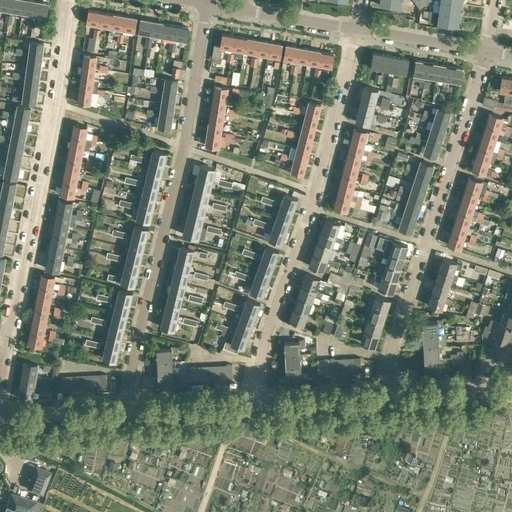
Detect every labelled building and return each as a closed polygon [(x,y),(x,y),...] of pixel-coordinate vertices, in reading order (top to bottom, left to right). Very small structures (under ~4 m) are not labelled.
[(0,0),(0,8),(10,10),(11,0),(0,0)] [(11,0),(10,10),(22,12),(23,0),(11,0)] [(30,0),(23,0),(22,12),(34,14),(36,1),(30,0)] [(400,8),(401,0),(380,0),(379,5),(391,7),(392,9),(396,9),(398,8),(400,8)] [(421,0),(418,0),(415,3),(420,9),(425,5),(421,0)] [(441,0),(439,11),(439,12),(459,15),(461,3),(441,0)] [(36,1),(34,14),(46,16),(48,3),(36,1)] [(86,22),(98,25),(100,11),(88,9),(86,22)] [(437,23),(437,24),(439,24),(439,26),(444,27),(445,25),(458,27),(459,15),(439,12),(439,11),(429,10),(428,22),(437,23)] [(100,11),(98,25),(110,27),(112,14),(100,11)] [(112,14),(110,27),(122,29),(124,16),(112,14)] [(124,16),(122,29),(134,31),(136,18),(124,16)] [(152,21),(140,19),(138,32),(150,34),(152,21)] [(152,21),(150,34),(149,38),(152,39),(156,40),(157,35),(162,36),(164,23),(152,21)] [(164,23),(162,36),(172,38),(171,42),(173,43),(176,25),(164,23)] [(176,25),(173,43),(175,43),(176,39),(186,41),(188,27),(176,25)] [(222,34),(220,45),(214,44),(212,56),(220,58),(221,50),(225,51),(226,47),(231,48),(234,36),(222,34)] [(234,36),(231,48),(243,51),(246,38),(234,36)] [(246,38),(243,51),(255,53),(258,40),(246,38)] [(30,40),(28,52),(42,54),(43,42),(30,40)] [(255,53),(267,55),(270,42),(258,40),(255,53)] [(267,55),(266,61),(271,62),(272,56),(279,57),(282,44),(270,42),(267,55)] [(284,58),(295,60),(298,47),(286,45),(284,58)] [(298,47),(295,60),(307,62),(310,49),(298,47)] [(310,49),(307,62),(319,64),(322,52),(310,49)] [(28,52),(27,64),(40,66),(42,54),(28,52)] [(322,52),(319,64),(331,66),(333,54),(322,52)] [(371,66),(383,68),(385,55),(374,52),(371,66)] [(84,53),(82,65),(94,67),(96,55),(84,53)] [(385,55),(383,68),(395,70),(397,57),(385,55)] [(397,57),(395,70),(407,73),(409,59),(397,57)] [(413,73),(425,76),(427,62),(416,60),(413,73)] [(427,62),(425,76),(437,78),(439,64),(427,62)] [(27,64),(25,76),(38,78),(40,66),(27,64)] [(439,64),(437,78),(444,79),(443,85),(447,86),(448,80),(451,67),(439,64)] [(82,65),(80,77),(93,79),(94,67),(82,65)] [(172,65),(171,75),(178,76),(179,67),(172,65)] [(448,80),(460,82),(462,69),(451,67),(448,80)] [(233,71),(232,77),(231,83),(238,84),(240,72),(233,71)] [(382,74),(375,73),(373,81),(380,83),(382,74)] [(25,76),(23,88),(37,90),(38,78),(25,76)] [(505,92),(504,103),(509,103),(509,101),(510,97),(511,87),(511,78),(502,76),(499,90),(505,92)] [(93,79),(80,77),(79,90),(91,91),(96,92),(105,93),(105,90),(97,89),(98,80),(93,79)] [(159,89),(163,90),(176,92),(178,80),(161,78),(159,86),(151,85),(150,88),(159,89)] [(118,84),(117,91),(127,92),(127,85),(118,84)] [(215,85),(213,97),(226,99),(228,87),(215,85)] [(446,92),(447,86),(443,85),(441,91),(439,91),(437,103),(444,105),(446,92)] [(365,86),(362,97),(376,101),(379,89),(365,86)] [(35,102),(37,90),(23,88),(22,98),(22,100),(35,102)] [(91,91),(79,90),(77,102),(89,103),(91,91)] [(163,90),(162,102),(174,104),(176,92),(163,90)] [(263,103),(270,104),(272,94),(266,92),(263,103)] [(213,97),(211,109),(224,111),(226,99),(213,97)] [(362,97),(359,109),(378,114),(380,102),(376,101),(362,97)] [(412,102),(417,108),(422,103),(418,98),(412,102)] [(308,106),(306,113),(318,116),(321,104),(309,101),(309,103),(307,102),(306,106),(308,106)] [(495,108),(508,111),(509,104),(509,103),(504,103),(496,101),(495,108)] [(162,102),(160,115),(172,116),(174,104),(162,102)] [(16,110),(15,115),(28,118),(31,107),(14,103),(13,110),(16,110)] [(438,107),(434,118),(447,123),(451,111),(438,107)] [(211,109),(209,121),(222,123),(224,111),(211,109)] [(378,114),(359,109),(356,120),(370,124),(371,117),(377,118),(378,114)] [(127,110),(125,115),(133,118),(135,112),(127,110)] [(3,113),(3,116),(11,118),(9,127),(12,128),(26,130),(28,118),(15,115),(11,115),(3,113)] [(306,113),(303,125),(315,128),(318,116),(306,113)] [(490,113),(486,124),(499,128),(505,129),(506,125),(508,119),(503,117),(490,113)] [(378,114),(377,120),(385,122),(387,116),(378,114)] [(172,116),(160,115),(158,127),(170,129),(172,116)] [(447,123),(434,118),(431,130),(444,134),(447,123)] [(209,121),(207,133),(220,135),(222,123),(209,121)] [(74,123),(71,135),(85,138),(87,126),(74,123)] [(486,126),(483,135),(495,140),(498,130),(499,128),(486,124),(486,126)] [(303,125),(300,136),(312,139),(315,128),(303,125)] [(354,127),(351,139),(365,141),(367,131),(354,127)] [(12,128),(10,140),(24,142),(26,130),(12,128)] [(427,140),(427,141),(440,145),(444,134),(431,130),(427,140)] [(220,135),(207,133),(205,145),(218,147),(220,135)] [(71,135),(69,147),(82,149),(85,138),(71,135)] [(482,137),(479,147),(492,151),(495,140),(483,135),(482,137)] [(300,136),(297,148),(309,151),(312,139),(300,136)] [(385,142),(389,143),(387,147),(393,149),(397,139),(388,136),(385,142)] [(416,136),(415,137),(414,141),(426,145),(424,152),(436,156),(440,145),(427,141),(427,140),(421,138),(418,137),(416,136)] [(351,139),(348,150),(361,154),(365,141),(351,139)] [(10,140),(8,152),(21,154),(24,142),(10,140)] [(153,149),(150,161),(164,164),(167,153),(164,152),(165,146),(154,143),(153,149)] [(117,145),(115,150),(128,153),(130,148),(117,145)] [(69,147),(67,158),(80,161),(82,149),(69,147)] [(478,148),(475,158),(488,162),(488,161),(493,163),(495,156),(502,158),(506,160),(508,156),(503,154),(497,153),(492,151),(479,147),(478,148)] [(297,148),(294,160),(306,163),(309,151),(297,148)] [(348,150),(345,162),(358,166),(360,158),(366,159),(366,160),(372,162),(372,161),(380,163),(381,158),(373,156),(367,155),(361,154),(348,150)] [(8,152),(5,164),(19,166),(21,154),(8,152)] [(406,160),(409,155),(397,152),(396,157),(406,160)] [(67,158),(65,170),(78,173),(80,161),(67,158)] [(475,159),(472,169),(484,173),(490,175),(496,177),(497,172),(492,170),(486,168),(488,163),(488,162),(475,158),(475,159)] [(164,164),(150,161),(144,160),(144,162),(142,161),(142,163),(149,165),(147,172),(161,176),(164,164)] [(306,163),(294,160),(291,171),(304,175),(306,163)] [(421,160),(417,172),(430,176),(434,165),(421,160)] [(345,162),(343,173),(355,177),(358,166),(345,162)] [(19,166),(5,164),(3,175),(17,178),(19,166)] [(200,164),(197,176),(212,180),(215,168),(200,164)] [(65,170),(62,182),(75,184),(78,173),(65,170)] [(147,172),(144,184),(158,187),(161,176),(147,172)] [(417,172),(414,183),(426,187),(430,176),(417,172)] [(343,173),(340,185),(353,188),(355,177),(343,173)] [(197,176),(194,188),(209,191),(212,180),(197,176)] [(469,177),(465,189),(478,193),(479,191),(484,193),(486,188),(487,183),(482,181),(481,181),(469,177)] [(2,191),(2,192),(13,194),(16,182),(4,180),(2,191)] [(75,184),(62,182),(60,193),(73,196),(75,184)] [(426,187),(414,183),(410,194),(423,198),(426,187)] [(144,184),(141,195),(155,199),(158,187),(144,184)] [(340,185),(337,196),(350,200),(353,188),(340,185)] [(194,188),(191,199),(206,203),(209,191),(194,188)] [(465,189),(462,200),(475,204),(478,193),(465,189)] [(0,190),(0,203),(11,206),(13,194),(2,192),(2,191),(0,190)] [(285,194),(281,205),(294,210),(298,199),(285,194)] [(410,194),(406,205),(419,209),(423,198),(410,194)] [(141,195),(139,207),(152,210),(155,199),(141,195)] [(350,200),(337,196),(334,207),(347,211),(350,200)] [(262,198),(261,201),(273,207),(275,203),(262,198)] [(59,199),(56,210),(70,213),(72,201),(59,199)] [(191,199),(188,211),(204,215),(206,203),(191,199)] [(462,200),(458,211),(471,215),(471,214),(477,216),(478,211),(473,209),(475,204),(462,200)] [(0,203),(0,216),(9,218),(11,206),(0,203)] [(281,205),(276,216),(290,221),(294,210),(281,205)] [(394,208),(392,213),(396,214),(403,216),(403,217),(416,221),(419,209),(406,205),(404,211),(394,208)] [(152,210),(139,207),(136,218),(150,222),(152,210)] [(379,208),(376,217),(384,220),(387,211),(379,208)] [(56,210),(54,222),(67,225),(70,213),(56,210)] [(188,211),(185,223),(201,227),(204,215),(188,211)] [(458,211),(455,223),(467,227),(470,219),(475,221),(476,217),(477,216),(471,214),(471,215),(458,211)] [(478,211),(477,216),(483,218),(490,220),(492,215),(485,213),(478,211)] [(0,216),(0,228),(6,230),(9,218),(0,216)] [(276,216),(272,228),(286,232),(290,221),(276,216)] [(476,217),(475,221),(481,223),(488,225),(490,220),(483,218),(477,216),(476,217)] [(416,221),(403,217),(399,228),(412,232),(416,221)] [(326,218),(321,230),(336,235),(340,223),(326,218)] [(54,222),(52,234),(65,236),(67,225),(54,222)] [(201,227),(185,223),(183,234),(198,238),(201,227)] [(455,223),(451,234),(464,238),(467,227),(455,223)] [(134,225),(132,236),(146,240),(148,228),(134,225)] [(286,232),(272,228),(268,239),(282,244),(286,232)] [(321,230),(317,241),(331,247),(334,240),(341,243),(343,238),(336,235),(321,230)] [(363,244),(369,246),(372,247),(376,235),(367,232),(363,244)] [(52,234),(50,245),(63,248),(64,241),(84,244),(85,240),(78,239),(72,238),(65,236),(52,234)] [(464,238),(451,234),(448,244),(460,248),(464,238)] [(132,236),(129,248),(143,251),(146,240),(132,236)] [(408,246),(388,239),(384,250),(390,252),(390,253),(404,257),(408,246)] [(317,241),(313,253),(327,258),(327,257),(331,247),(317,241)] [(249,255),(251,250),(244,247),(245,246),(237,243),(235,247),(243,250),(243,251),(242,253),(249,255)] [(363,244),(359,255),(365,257),(369,246),(363,244)] [(50,245),(47,257),(61,259),(63,248),(50,245)] [(180,246),(177,258),(191,261),(194,250),(180,246)] [(266,246),(262,257),(275,262),(279,251),(266,246)] [(511,255),(511,251),(497,247),(493,259),(500,261),(503,253),(511,255)] [(129,248),(126,259),(140,263),(143,251),(129,248)] [(388,257),(386,264),(400,269),(404,257),(390,253),(390,252),(384,250),(382,255),(388,257)] [(213,253),(200,251),(199,257),(212,259),(213,253)] [(327,258),(313,253),(308,265),(328,272),(331,264),(334,265),(336,260),(327,257),(327,258)] [(61,259),(47,257),(45,269),(58,271),(61,259)] [(262,257),(258,269),(271,273),(275,262),(262,257)] [(177,258),(174,269),(188,273),(191,261),(177,258)] [(443,258),(439,269),(453,274),(455,267),(460,269),(462,263),(456,262),(443,258)] [(126,259),(123,271),(137,274),(140,263),(126,259)] [(382,275),(382,276),(396,280),(400,269),(386,264),(382,275)] [(485,274),(487,268),(476,264),(474,270),(485,274)] [(487,274),(499,278),(501,272),(489,268),(487,274)] [(174,269),(171,281),(185,284),(188,273),(174,269)] [(258,269),(253,280),(267,285),(271,273),(258,269)] [(453,274),(439,269),(436,281),(449,285),(451,278),(457,280),(458,275),(453,274)] [(236,270),(235,273),(248,278),(249,275),(236,270)] [(137,274),(123,271),(120,282),(134,286),(137,274)] [(331,272),(329,277),(347,284),(349,278),(331,272)] [(305,273),(301,285),(315,290),(316,289),(320,278),(305,273)] [(374,278),(381,280),(378,288),(392,292),(396,280),(382,276),(382,275),(376,273),(374,278)] [(41,274),(39,285),(52,287),(54,276),(41,274)] [(362,286),(364,279),(352,275),(350,282),(362,286)] [(347,284),(329,277),(327,282),(339,287),(338,290),(344,293),(347,284)] [(267,285),(253,280),(249,291),(263,296),(267,285)] [(171,281),(169,292),(182,296),(185,284),(171,281)] [(216,284),(217,281),(209,282),(207,289),(214,291),(216,284)] [(436,281),(432,292),(445,297),(449,285),(436,281)] [(39,285),(37,297),(50,299),(52,287),(39,285)] [(297,296),(311,302),(314,295),(321,298),(321,297),(322,293),(315,290),(301,285),(297,296)] [(489,288),(484,286),(481,292),(487,295),(489,288)] [(119,289),(116,301),(130,304),(133,293),(119,289)] [(169,292),(166,304),(180,307),(182,296),(169,292)] [(445,297),(432,292),(428,304),(441,308),(444,301),(450,303),(452,299),(445,297)] [(376,295),(372,307),(386,312),(390,300),(376,295)] [(297,296),(293,308),(307,313),(311,302),(297,296)] [(37,297),(35,308),(48,310),(50,299),(37,297)] [(247,299),(243,310),(256,315),(260,304),(247,299)] [(225,300),(224,303),(237,308),(239,305),(225,300)] [(116,301),(113,312),(127,316),(130,304),(116,301)] [(484,304),(478,302),(478,303),(476,307),(475,312),(481,314),(484,304)] [(166,304),(163,315),(177,319),(180,307),(166,304)] [(475,312),(476,307),(469,305),(465,317),(472,319),(475,312)] [(372,307),(368,318),(382,323),(386,312),(372,307)] [(35,308),(32,320),(46,322),(48,310),(35,308)] [(307,313),(293,308),(288,320),(303,325),(307,313)] [(243,310),(239,321),(252,326),(256,315),(243,310)] [(113,312),(110,324),(124,327),(127,316),(113,312)] [(511,314),(509,313),(505,312),(501,324),(511,327),(511,314)] [(177,319),(163,315),(160,327),(174,330),(177,319)] [(368,318),(364,330),(379,335),(382,323),(368,318)] [(329,334),(333,322),(326,319),(322,331),(329,334)] [(443,326),(442,319),(437,319),(437,322),(423,323),(424,335),(441,334),(439,334),(438,326),(443,326)] [(32,320),(30,331),(44,333),(46,322),(32,320)] [(511,347),(511,344),(511,327),(501,324),(492,320),(489,327),(493,328),(490,337),(502,341),(501,343),(511,347)] [(235,331),(235,332),(248,337),(252,326),(239,321),(235,331)] [(346,340),(350,325),(338,321),(333,335),(346,340)] [(110,324),(108,335),(122,338),(124,327),(110,324)] [(244,348),(248,337),(235,332),(235,331),(229,329),(228,332),(227,335),(233,337),(231,342),(226,340),(223,347),(238,352),(239,347),(244,348)] [(379,335),(364,330),(360,342),(375,347),(379,335)] [(462,333),(456,333),(456,340),(468,340),(468,330),(462,331),(462,333)] [(44,333),(30,331),(28,343),(41,346),(44,333)] [(55,335),(49,334),(48,340),(53,341),(53,342),(63,344),(64,338),(55,336),(55,335)] [(441,334),(424,335),(424,348),(442,347),(442,346),(439,347),(439,340),(441,340),(441,334)] [(122,338),(108,335),(105,347),(119,350),(122,338)] [(284,342),(285,355),(303,354),(303,353),(300,353),(300,348),(305,347),(304,339),(299,340),(299,342),(284,342)] [(184,344),(179,347),(183,353),(188,350),(184,344)] [(171,349),(156,349),(157,362),(175,361),(172,361),(171,354),(176,354),(176,346),(171,347),(171,349)] [(105,347),(102,358),(116,361),(119,350),(105,347)] [(442,347),(424,348),(425,360),(440,359),(439,352),(442,352),(442,347)] [(452,358),(452,359),(463,358),(462,350),(456,351),(456,353),(450,354),(451,358),(452,358)] [(303,354),(285,355),(286,368),(303,367),(303,366),(301,366),(300,359),(303,359),(303,354)] [(463,358),(452,359),(453,371),(464,370),(463,358)] [(442,359),(440,359),(425,360),(425,373),(440,372),(440,365),(443,365),(442,359)] [(175,361),(157,362),(157,375),(175,374),(175,373),(172,373),(172,367),(175,366),(175,361)] [(24,362),(22,374),(36,376),(38,365),(24,362)] [(303,367),(286,368),(286,380),(302,379),(301,372),(304,372),(303,367)] [(179,382),(190,381),(189,372),(179,373),(179,379),(179,382)] [(22,374),(20,385),(34,388),(36,376),(22,374)] [(175,374),(157,375),(158,388),(173,387),(173,379),(175,379),(175,374)] [(34,388),(20,385),(18,397),(31,399),(34,388)] [(52,472),(36,466),(28,489),(43,494),(52,472)] [(39,511),(43,503),(11,493),(5,511),(39,511)]
